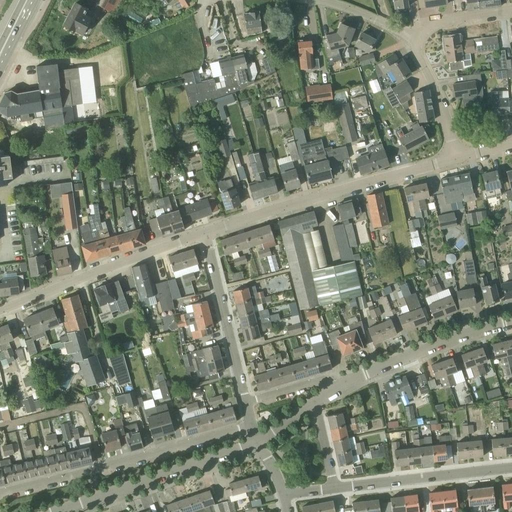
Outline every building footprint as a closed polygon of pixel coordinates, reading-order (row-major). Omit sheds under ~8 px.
[(409,0),(393,0),(395,9),(408,7),(407,0),(409,0)] [(465,0),(468,11),(479,10),(477,0),(465,0)] [(499,0),(477,0),(479,10),(500,7),(499,0)] [(64,25),(82,35),(91,18),(88,16),(91,12),(75,4),(64,25)] [(244,14),(245,24),(246,29),(248,35),(261,33),(260,24),(260,22),(259,12),(256,12),(255,11),(252,11),(251,13),(249,13),(244,14)] [(347,46),(350,39),(354,29),(340,24),(337,34),(347,46)] [(128,28),(120,31),(124,39),(132,35),(128,28)] [(362,33),(355,46),(368,53),(375,40),(362,33)] [(327,38),(323,40),(326,58),(328,66),(334,64),(333,62),(340,60),(337,48),(347,46),(337,34),(327,36),(327,38)] [(474,46),(473,40),(460,42),(459,36),(443,38),(445,50),(474,46)] [(310,40),(299,41),(298,41),(299,56),(299,55),(301,69),(319,67),(318,59),(312,60),(311,54),(312,54),(310,41),(311,41),(310,40)] [(499,49),(498,43),(474,46),(445,50),(447,63),(455,62),(457,70),(464,69),(462,55),(499,49)] [(247,70),(246,65),(253,63),(250,54),(244,56),(243,55),(231,58),(239,91),(254,83),(253,81),(249,82),(246,70),(247,70)] [(359,58),(361,66),(374,62),(372,54),(359,58)] [(390,71),(397,82),(410,74),(401,59),(398,61),(394,55),(375,66),(374,66),(378,78),(390,71)] [(270,57),(262,60),(267,75),(275,72),(270,57)] [(191,108),(239,91),(231,58),(219,61),(223,76),(223,75),(226,87),(216,90),(214,79),(195,84),(192,72),(181,75),(183,83),(191,108)] [(492,69),(500,68),(499,59),(491,60),(492,69)] [(0,112),(1,113),(7,117),(21,114),(22,122),(32,120),(32,117),(29,118),(28,113),(34,112),(34,115),(42,114),(45,130),(64,126),(64,124),(72,122),(70,105),(82,104),(78,69),(61,71),(60,66),(57,67),(57,64),(36,67),(39,91),(38,91),(38,90),(36,89),(32,89),(32,90),(31,91),(31,92),(17,95),(11,91),(4,93),(0,102),(0,112)] [(496,79),(507,78),(506,70),(501,71),(495,71),(496,79)] [(455,98),(462,97),(463,99),(477,97),(475,87),(482,86),(480,74),(467,76),(468,82),(453,84),(455,98)] [(406,94),(409,92),(412,90),(407,81),(392,90),(401,105),(407,101),(406,94)] [(308,103),(332,100),(330,85),(319,86),(319,85),(304,87),(308,103)] [(420,123),(433,120),(428,90),(415,93),(420,123)] [(332,93),(335,106),(338,119),(344,144),(357,141),(348,103),(347,103),(344,91),(332,93)] [(491,92),(492,115),(509,114),(508,99),(501,100),(501,91),(491,92)] [(232,94),(215,100),(221,120),(226,119),(223,109),(222,108),(224,106),(234,102),(232,96),(232,94)] [(365,96),(352,99),(354,109),(367,106),(365,96)] [(272,98),(259,101),(261,110),(268,109),(267,102),(273,101),(272,98)] [(428,125),(422,127),(422,126),(420,128),(417,123),(411,127),(396,135),(405,152),(416,146),(429,140),(427,135),(432,133),(428,125)] [(230,155),(226,142),(225,139),(217,142),(222,158),(230,155)] [(349,158),(346,149),(346,146),(332,150),(331,147),(324,149),(325,151),(324,151),(321,141),(296,147),(298,156),(301,166),(304,165),(309,183),(331,178),(328,163),(335,161),(335,162),(349,158)] [(296,147),(295,147),(294,142),(286,144),(291,159),(298,156),(296,147)] [(10,156),(3,156),(3,150),(0,150),(0,185),(7,185),(6,179),(12,178),(10,156)] [(384,151),(356,160),(360,174),(389,165),(384,151)] [(269,171),(275,169),(271,152),(265,153),(269,171)] [(248,155),(250,165),(256,182),(248,185),(253,200),(265,197),(253,155),(253,154),(248,155)] [(278,193),(275,183),(273,177),(265,179),(258,154),(253,155),(265,197),(278,193)] [(300,186),(297,176),(295,170),(292,162),(279,166),(286,190),(300,186)] [(243,166),(237,168),(241,180),(247,179),(243,166)] [(499,187),(500,187),(496,172),(482,175),(486,190),(481,191),(484,200),(501,196),(499,187)] [(462,190),(462,196),(473,194),(469,174),(458,176),(461,190),(462,190)] [(440,180),(445,205),(457,202),(456,199),(463,198),(462,196),(462,190),(461,190),(458,176),(440,180)] [(183,177),(179,178),(180,181),(179,182),(181,191),(187,189),(185,180),(184,181),(183,177)] [(159,191),(156,178),(150,179),(153,193),(159,191)] [(239,205),(236,195),(234,190),(230,179),(225,181),(217,183),(221,194),(226,209),(239,205)] [(71,182),(71,183),(71,185),(61,186),(67,230),(77,228),(71,182)] [(424,198),(429,197),(426,183),(415,186),(421,211),(427,210),(424,198)] [(415,213),(421,211),(415,186),(404,188),(407,202),(412,201),(415,213)] [(374,228),(388,225),(381,193),(367,196),(374,228)] [(184,230),(183,224),(182,224),(178,209),(177,209),(178,211),(173,212),(168,197),(162,199),(173,234),(184,230)] [(212,213),(218,211),(213,198),(207,200),(207,199),(178,209),(182,224),(183,224),(212,214),(212,213)] [(160,230),(162,237),(169,235),(169,234),(172,233),(173,234),(162,199),(157,201),(161,212),(164,213),(165,215),(156,218),(149,221),(152,232),(160,230)] [(341,220),(343,228),(349,227),(347,219),(361,215),(359,209),(357,199),(351,201),(342,203),(342,204),(338,205),(338,204),(337,205),(342,220),(341,220)] [(95,216),(88,217),(89,226),(90,231),(91,233),(103,230),(101,223),(98,204),(93,204),(95,216)] [(145,244),(144,243),(140,230),(136,231),(129,207),(124,209),(125,216),(126,223),(133,248),(145,244)] [(49,230),(47,214),(46,214),(46,212),(39,214),(39,220),(38,220),(38,222),(37,222),(38,232),(41,232),(41,233),(48,232),(48,230),(49,230)] [(300,230),(308,228),(318,225),(314,212),(278,222),(300,310),(362,295),(354,262),(342,264),(327,268),(311,272),(303,242),(300,230)] [(476,213),(478,223),(487,222),(485,212),(476,213)] [(440,230),(457,226),(454,213),(437,217),(440,230)] [(466,214),(468,226),(477,224),(475,213),(466,214)] [(124,234),(117,236),(121,251),(133,248),(126,223),(125,216),(120,218),(124,234)] [(413,247),(420,245),(416,227),(424,225),(422,217),(406,221),(413,247)] [(40,256),(36,234),(35,227),(33,227),(32,221),(23,223),(24,229),(22,229),(27,255),(31,277),(46,274),(44,262),(45,262),(44,255),(40,256)] [(110,255),(121,251),(117,236),(110,238),(105,221),(101,223),(103,230),(110,255)] [(274,240),(272,235),(269,225),(257,229),(261,243),(263,250),(266,257),(271,255),(269,248),(276,246),(274,239),(274,240)] [(504,239),(511,236),(511,226),(502,229),(504,239)] [(347,239),(354,237),(352,228),(344,231),(347,239)] [(249,247),(256,245),(261,243),(257,229),(244,233),(249,247)] [(103,230),(91,233),(98,258),(110,255),(103,230)] [(86,261),(98,258),(91,233),(90,231),(82,233),(84,243),(81,244),(82,246),(86,261)] [(344,231),(335,234),(342,264),(354,262),(350,248),(349,248),(347,239),(344,231)] [(232,237),(237,251),(249,247),(244,233),(232,237)] [(220,241),(225,255),(237,251),(232,237),(220,241)] [(320,238),(303,242),(311,272),(327,268),(320,238)] [(72,273),(69,259),(66,249),(52,252),(58,276),(72,273)] [(181,253),(186,268),(198,264),(193,249),(181,253)] [(186,268),(181,253),(168,257),(173,272),(186,268)] [(239,258),(241,265),(247,263),(245,256),(239,258)] [(477,283),(473,260),(467,261),(462,262),(467,285),(477,283)] [(511,263),(508,265),(510,274),(506,275),(508,283),(502,284),(505,298),(511,296),(511,263)] [(131,268),(132,269),(140,300),(155,296),(146,264),(131,268)] [(233,281),(244,278),(242,272),(232,274),(233,281)] [(187,275),(189,281),(195,279),(193,273),(187,275)] [(18,280),(23,279),(23,275),(17,276),(17,278),(2,280),(2,284),(0,284),(0,296),(19,294),(18,280)] [(499,301),(496,291),(494,284),(487,286),(485,277),(479,278),(484,298),(486,298),(487,304),(499,301)] [(432,295),(436,293),(434,286),(431,279),(426,281),(432,295)] [(100,307),(102,313),(98,315),(101,323),(113,319),(110,311),(108,304),(114,301),(118,313),(128,310),(123,296),(118,280),(117,281),(118,281),(117,281),(109,284),(100,287),(101,287),(99,288),(99,289),(97,289),(96,289),(94,289),(93,289),(100,307)] [(173,299),(170,290),(168,281),(155,284),(161,311),(174,309),(172,299),(173,299)] [(236,304),(264,297),(263,291),(256,293),(255,286),(247,288),(233,291),(236,304)] [(475,305),(473,295),(472,289),(457,292),(460,308),(475,305)] [(403,298),(405,305),(408,313),(414,328),(427,323),(415,293),(403,298)] [(82,329),(87,328),(77,295),(61,300),(66,316),(63,316),(65,322),(64,322),(65,326),(63,327),(65,333),(67,333),(82,329)] [(367,308),(365,296),(358,298),(360,310),(367,308)] [(457,311),(451,296),(440,301),(445,316),(457,311)] [(239,316),(254,313),(252,306),(265,303),(264,297),(236,304),(239,316)] [(355,298),(348,299),(350,308),(357,306),(355,298)] [(181,321),(210,314),(206,301),(192,305),(194,312),(180,316),(181,321)] [(434,320),(445,316),(440,301),(428,305),(434,320)] [(292,324),(300,322),(295,302),(287,304),(292,324)] [(373,309),(376,317),(381,315),(378,307),(373,309)] [(37,314),(44,330),(58,324),(52,309),(37,314)] [(242,329),(271,322),(268,309),(254,313),(239,316),(242,329)] [(371,319),(376,317),(373,309),(368,311),(371,319)] [(316,310),(306,312),(309,322),(318,320),(316,310)] [(398,317),(400,323),(403,332),(414,328),(408,313),(398,317)] [(44,330),(37,314),(24,319),(29,334),(31,339),(25,341),(30,358),(38,355),(33,341),(46,336),(44,330)] [(193,324),(197,338),(207,336),(205,328),(213,327),(210,314),(181,321),(176,322),(178,328),(193,324)] [(397,335),(393,325),(391,320),(379,324),(385,339),(397,335)] [(354,353),(361,350),(361,349),(362,348),(357,336),(364,333),(361,321),(348,326),(349,330),(344,332),(345,334),(352,352),(354,351),(354,353)] [(260,338),(258,332),(266,331),(265,329),(272,328),(271,322),(242,329),(245,342),(260,338)] [(286,327),(288,335),(302,332),(300,324),(286,327)] [(373,344),(385,339),(379,324),(367,329),(373,344)] [(6,343),(13,340),(7,325),(0,327),(0,343),(0,344),(0,348),(1,352),(0,352),(0,360),(0,361),(2,366),(8,364),(6,359),(13,357),(14,356),(11,349),(8,350),(6,343)] [(86,343),(82,329),(67,333),(70,344),(65,345),(66,348),(68,354),(73,353),(75,352),(74,346),(86,343)] [(345,334),(341,336),(338,330),(327,334),(332,346),(338,343),(343,356),(344,355),(345,357),(352,354),(351,352),(352,352),(345,334)] [(67,333),(65,333),(66,336),(59,337),(61,343),(50,345),(52,351),(66,348),(65,345),(70,344),(67,333)] [(511,339),(502,342),(508,368),(511,366),(511,339)] [(313,355),(326,351),(323,340),(310,343),(313,355)] [(503,369),(508,368),(502,342),(492,345),(495,359),(500,357),(503,369)] [(88,386),(95,384),(104,381),(95,355),(90,357),(86,343),(74,346),(75,352),(73,353),(76,362),(79,361),(88,386)] [(185,367),(221,358),(218,346),(190,352),(190,354),(182,356),(185,367)] [(487,361),(486,357),(482,348),(472,351),(480,376),(483,386),(489,385),(486,374),(482,363),(487,361)] [(26,362),(22,349),(16,350),(19,363),(26,362)] [(474,378),(480,376),(472,351),(461,355),(465,368),(470,367),(474,378)] [(110,358),(112,367),(125,363),(123,354),(110,358)] [(325,371),(332,369),(327,355),(315,358),(319,373),(320,373),(321,374),(325,372),(325,371)] [(203,376),(214,373),(224,371),(221,358),(185,367),(186,373),(195,371),(200,370),(201,370),(203,376)] [(307,377),(319,373),(315,358),(302,362),(307,377)] [(457,371),(456,368),(452,358),(441,362),(450,387),(456,385),(452,373),(457,371)] [(257,368),(256,364),(255,362),(248,363),(250,370),(255,369),(257,368)] [(294,380),(307,377),(302,362),(290,366),(294,380)] [(444,389),(450,387),(441,362),(431,366),(435,379),(440,377),(444,389)] [(282,384),(294,380),(290,366),(277,369),(282,384)] [(511,377),(511,376),(509,368),(503,370),(505,379),(511,377)] [(269,388),(282,384),(277,369),(265,373),(269,388)] [(269,388),(265,373),(257,375),(253,377),(258,391),(264,389),(265,390),(270,389),(269,388)] [(24,378),(28,387),(36,383),(33,375),(24,378)] [(414,397),(409,386),(405,377),(393,381),(400,396),(406,394),(408,399),(414,397)] [(165,381),(158,383),(163,400),(170,398),(165,381)] [(394,398),(400,396),(393,381),(383,386),(391,406),(397,404),(394,398)] [(486,391),(488,398),(500,395),(499,388),(486,391)] [(134,392),(125,394),(128,407),(137,405),(134,392)] [(94,395),(86,397),(88,405),(93,403),(95,399),(94,395)] [(41,399),(34,402),(36,410),(44,407),(41,399)] [(163,435),(174,432),(166,404),(155,407),(163,435)] [(441,404),(435,406),(436,413),(443,411),(441,404)] [(414,419),(412,406),(405,408),(407,421),(414,419)] [(152,438),(163,435),(155,407),(144,410),(152,438)] [(224,425),(236,422),(232,407),(220,411),(224,425)] [(10,410),(0,410),(0,420),(10,420),(10,410)] [(212,429),(224,425),(220,411),(207,414),(212,429)] [(330,429),(345,426),(342,413),(327,416),(330,429)] [(199,432),(212,429),(207,414),(195,418),(199,432)] [(143,448),(141,439),(139,433),(131,436),(129,427),(131,426),(129,417),(121,419),(127,442),(130,452),(143,448)] [(187,436),(199,432),(195,418),(183,422),(187,436)] [(113,422),(115,427),(116,431),(101,435),(106,452),(114,449),(115,450),(115,449),(119,448),(119,449),(120,448),(121,447),(120,444),(127,442),(121,419),(113,422)] [(357,423),(350,424),(352,430),(353,433),(367,430),(365,421),(357,423)] [(67,423),(60,425),(64,442),(71,440),(67,423)] [(333,441),(347,438),(345,426),(330,429),(333,441)] [(432,446),(434,462),(447,460),(445,446),(451,445),(450,436),(438,437),(439,445),(432,446)] [(335,454),(350,451),(347,438),(333,441),(335,454)] [(504,438),(492,439),(491,440),(493,455),(505,454),(504,438)] [(421,463),(418,439),(413,440),(414,448),(407,449),(409,465),(421,463)] [(421,463),(434,462),(432,446),(425,447),(424,439),(418,439),(421,463)] [(469,442),(470,458),(483,456),(481,441),(469,442)] [(409,465),(407,449),(399,450),(398,442),(393,442),(396,466),(409,465)] [(458,459),(470,458),(469,442),(456,443),(458,459)] [(92,463),(90,453),(88,443),(76,446),(77,451),(78,451),(81,466),(92,463)] [(66,454),(67,454),(65,447),(54,450),(56,456),(59,470),(70,468),(66,454)] [(338,467),(348,465),(353,463),(351,456),(358,455),(365,453),(364,448),(357,449),(350,451),(335,454),(338,467)] [(384,448),(370,449),(371,457),(384,457),(384,448)] [(70,468),(81,466),(78,451),(77,451),(67,454),(66,454),(70,468)] [(48,473),(59,470),(56,456),(45,458),(48,473)] [(37,475),(48,473),(45,458),(34,461),(37,475)] [(26,478),(37,475),(34,461),(23,463),(26,478)] [(15,481),(26,478),(23,463),(12,466),(15,481)] [(12,466),(1,469),(4,484),(5,484),(5,483),(15,481),(12,466)] [(246,492),(266,486),(264,479),(259,481),(258,476),(243,480),(246,492)] [(245,492),(246,492),(243,480),(229,484),(230,489),(225,490),(227,497),(228,497),(229,501),(222,503),(224,511),(235,511),(236,511),(233,502),(247,498),(245,492)] [(508,500),(511,500),(511,484),(501,485),(504,509),(509,509),(508,500)] [(494,503),(492,487),(467,490),(469,511),(490,511),(495,511),(494,503)] [(452,511),(457,511),(455,490),(442,492),(444,508),(452,507),(452,511)] [(209,511),(208,506),(214,504),(210,491),(199,494),(203,508),(204,511),(209,511)] [(436,511),(436,509),(444,508),(442,492),(429,494),(430,511),(436,511)] [(203,508),(199,494),(187,498),(192,511),(203,508)] [(413,511),(418,511),(417,495),(403,497),(405,511),(407,511),(413,511)] [(405,511),(403,497),(390,498),(391,511),(405,511)] [(180,511),(190,511),(192,511),(187,498),(177,502),(180,511)] [(250,502),(252,507),(261,505),(260,499),(250,502)] [(379,511),(379,504),(378,500),(365,501),(366,511),(379,511)] [(318,511),(334,511),(335,510),(334,505),(333,501),(317,504),(318,511)] [(366,511),(365,501),(352,503),(352,511),(366,511)] [(180,511),(177,502),(166,506),(168,511),(180,511)] [(215,511),(224,511),(222,503),(213,506),(215,511)]
